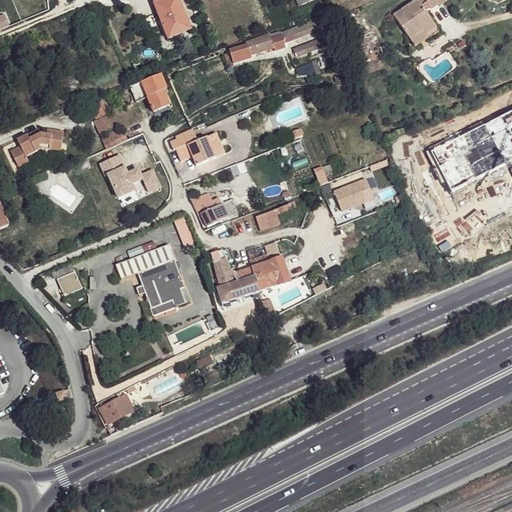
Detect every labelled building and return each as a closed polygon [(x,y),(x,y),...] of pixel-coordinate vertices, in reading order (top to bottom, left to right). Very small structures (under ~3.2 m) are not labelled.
[(183,0),(163,0),(156,2),(171,38),(195,29),(183,0)] [(429,0),(426,0),(396,23),(411,43),(422,35),(427,42),(440,32),(424,12),(434,4),(429,0)] [(447,0),(429,0),(434,4),(440,13),(450,4),(447,0)] [(281,34),(284,42),(330,24),(327,15),(281,34)] [(8,17),(0,20),(0,33),(13,27),(8,17)] [(248,47),(252,56),(273,47),(271,39),(270,34),(247,44),(248,47)] [(273,47),(275,51),(286,46),(284,42),(281,34),(271,39),(273,47)] [(422,35),(411,43),(416,51),(427,42),(422,35)] [(296,50),(299,58),(334,44),(331,36),(296,50)] [(248,47),(233,54),(237,65),(253,59),(252,56),(248,47)] [(161,78),(130,89),(136,102),(147,99),(153,114),(168,106),(163,91),(166,90),(161,78)] [(130,102),(131,100),(131,99),(131,97),(130,96),(130,95),(129,93),(127,92),(126,92),(125,91),(123,91),(122,91),(120,92),(119,92),(118,93),(117,94),(116,96),(115,97),(115,99),(116,100),(116,102),(117,103),(118,104),(119,105),(120,106),(122,107),(123,106),(125,106),(126,106),(127,105),(129,104),(130,103),(130,102)] [(110,100),(95,107),(98,113),(113,106),(110,100)] [(511,108),(428,150),(450,193),(511,162),(511,108)] [(99,135),(107,151),(127,141),(119,126),(99,135)] [(12,152),(13,157),(64,136),(64,131),(48,129),(47,137),(41,136),(38,130),(18,140),(22,147),(12,152)] [(198,130),(180,138),(183,140),(174,144),(178,151),(179,151),(181,155),(184,164),(197,158),(201,168),(221,159),(212,142),(210,143),(209,139),(203,141),(198,130)] [(302,130),(292,134),(294,140),(304,137),(302,130)] [(219,134),(211,138),(212,142),(221,159),(229,156),(219,134)] [(64,136),(13,157),(19,169),(30,163),(27,159),(48,150),(61,153),(64,136)] [(420,186),(438,181),(434,166),(416,171),(420,186)] [(203,207),(206,213),(228,203),(225,197),(203,207)] [(0,230),(12,226),(0,199),(0,230)] [(241,199),(231,202),(236,215),(246,212),(241,199)] [(206,213),(211,226),(233,216),(228,203),(206,213)] [(258,216),(265,231),(282,223),(277,210),(258,216)] [(115,261),(121,277),(136,272),(138,276),(177,264),(170,243),(115,261)] [(253,261),(257,268),(282,259),(278,252),(253,261)] [(214,258),(220,286),(254,276),(253,269),(234,275),(227,255),(214,258)] [(254,276),(259,289),(290,280),(282,259),(257,268),(253,269),(254,276)] [(71,264),(50,273),(53,282),(56,281),(76,273),(71,264)] [(177,264),(138,276),(141,286),(144,294),(149,308),(169,302),(174,309),(184,306),(180,290),(186,289),(177,264)] [(76,273),(56,281),(64,299),(82,290),(76,273)] [(218,287),(224,303),(258,292),(260,291),(259,289),(254,276),(220,286),(218,287)] [(141,286),(134,287),(137,297),(144,294),(141,286)] [(180,290),(184,306),(191,303),(186,289),(180,290)] [(169,302),(149,308),(151,316),(174,309),(169,302)] [(129,395),(130,399),(145,391),(142,385),(127,392),(129,395)] [(129,395),(101,409),(108,424),(137,411),(130,399),(129,395)]
